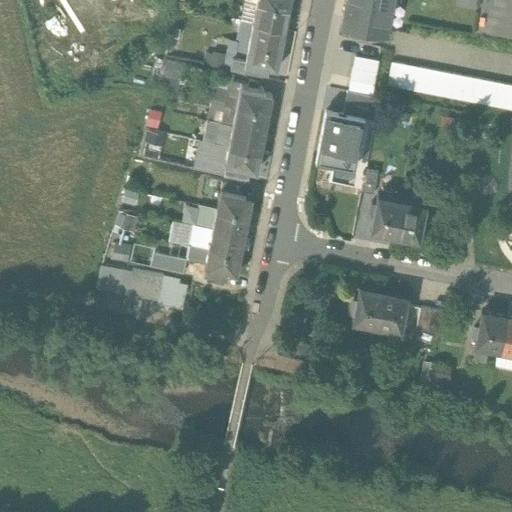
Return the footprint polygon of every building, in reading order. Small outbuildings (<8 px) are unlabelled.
[(242,0),(256,3),(288,9),(289,0),(242,0)] [(391,0),(345,0),(342,22),(385,31),(391,0)] [(288,9),(256,3),(252,23),(240,21),(235,41),(280,50),(288,9)] [(180,30),(170,28),(169,38),(178,40),(180,30)] [(204,53),(201,65),(222,70),(222,66),(230,67),(232,57),(232,58),(235,42),(228,40),(225,54),(211,51),(211,54),(204,53)] [(280,50),(235,41),(235,42),(232,58),(232,57),(230,67),(229,68),(259,74),(260,69),(266,70),(267,66),(276,68),(280,50)] [(371,94),(377,60),(355,55),(348,90),(371,94)] [(162,59),(159,74),(185,79),(188,65),(162,59)] [(511,106),(511,85),(391,62),(386,85),(511,109),(511,106)] [(217,71),(208,118),(232,123),(235,105),(240,83),(233,81),(234,75),(217,71)] [(179,79),(159,75),(156,89),(177,93),(179,79)] [(263,87),(240,83),(235,105),(267,111),(271,93),(262,91),(263,87)] [(346,89),(342,111),(364,115),(363,118),(375,120),(380,95),(371,94),(348,90),(346,89)] [(263,130),(267,111),(235,105),(232,123),(263,130)] [(353,167),(363,118),(364,115),(342,111),(324,107),(314,159),(353,167)] [(148,112),(144,127),(157,130),(161,115),(148,112)] [(208,118),(203,141),(227,145),(232,123),(208,118)] [(263,130),(232,123),(227,145),(259,152),(263,130)] [(160,140),(145,137),(141,157),(156,160),(160,140)] [(222,174),(223,168),(227,145),(203,141),(197,140),(191,168),(222,174)] [(259,152),(227,145),(223,168),(246,172),(247,168),(255,170),(259,152)] [(365,168),(360,191),(372,194),(377,171),(365,168)] [(236,182),(221,179),(216,207),(247,214),(251,195),(242,193),(243,190),(234,188),(236,182)] [(137,192),(123,188),(120,201),(134,205),(137,192)] [(401,200),(377,195),(370,231),(394,236),(401,200)] [(401,200),(394,236),(419,241),(426,205),(401,200)] [(216,207),(198,204),(194,224),(200,225),(243,234),(247,214),(216,207)] [(118,226),(132,231),(137,216),(123,211),(118,226)] [(471,218),(460,219),(462,243),(473,242),(471,218)] [(243,234),(200,225),(196,245),(239,254),(243,234)] [(124,244),(114,242),(111,257),(121,259),(124,244)] [(196,245),(187,244),(184,258),(185,258),(185,259),(205,263),(203,270),(207,271),(205,278),(218,280),(220,274),(225,275),(226,271),(235,272),(239,254),(196,245)] [(184,258),(153,251),(150,266),(182,273),(185,259),(185,258),(184,258)] [(383,291),(358,286),(351,322),(376,327),(383,291)] [(383,291),(376,327),(400,331),(407,296),(383,291)] [(442,311),(420,307),(415,329),(438,333),(442,311)] [(505,315),(481,310),(474,346),(498,351),(505,315)] [(511,316),(505,315),(498,351),(511,353),(511,316)] [(300,343),(279,339),(277,350),(298,354),(300,343)] [(445,367),(431,364),(428,379),(442,382),(445,367)]
